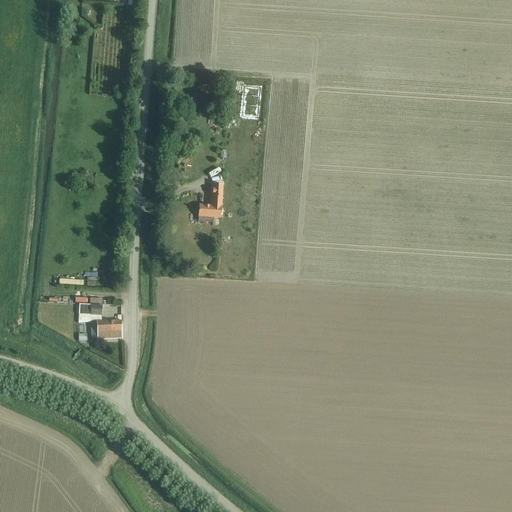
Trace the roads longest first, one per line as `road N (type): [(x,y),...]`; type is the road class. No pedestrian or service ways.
road 1 (unclassified): [(115,404),(130,367),(151,0)]
road 2 (unclassified): [(234,511),(115,404)]
road 3 (unclassified): [(115,404),(0,360)]
